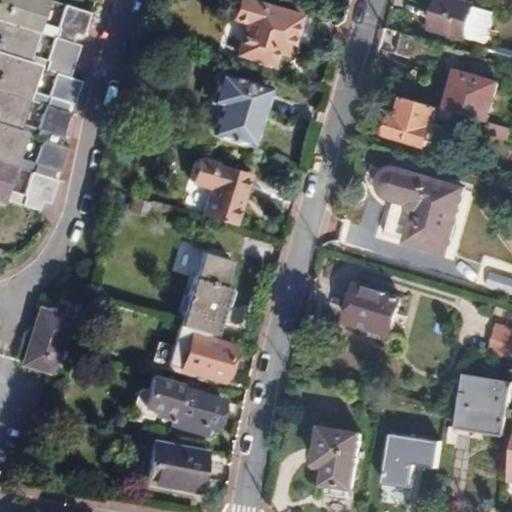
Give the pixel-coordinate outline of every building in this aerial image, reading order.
[(0,0),(0,203),(3,205),(23,139),(16,137),(35,72),(23,68),(42,2),(34,0),(0,0)] [(289,45),(297,14),(246,0),(233,0),(229,17),(244,22),(235,54),(271,64),(275,52),(286,55),(289,45)] [(461,38),(483,45),(492,15),(470,9),(471,7),(462,4),(462,0),(438,0),(430,30),(461,40),(461,38)] [(81,40),(89,17),(63,8),(55,32),(81,40)] [(312,19),(297,14),(289,45),(303,49),(312,19)] [(440,67),(446,48),(407,37),(401,55),(440,67)] [(71,72),(78,49),(52,41),(45,64),(71,72)] [(448,111),(490,123),(500,87),(459,75),(448,111)] [(250,144),(265,90),(218,77),(211,101),(219,104),(212,133),(250,144)] [(73,111),(80,86),(55,78),(48,103),(73,111)] [(438,107),(405,98),(399,119),(392,117),(387,136),(425,147),(427,141),(441,145),(446,127),(433,123),(438,107)] [(64,141),(70,119),(45,112),(39,133),(64,141)] [(511,124),(495,120),(491,132),(511,138),(511,133),(511,124)] [(63,176),(69,153),(45,146),(38,168),(63,176)] [(202,218),(234,227),(248,174),(197,159),(190,182),(210,188),(202,218)] [(405,245),(443,255),(460,191),(400,174),(389,174),(383,176),(380,180),(379,183),(380,189),(382,195),(389,199),(416,207),(405,245)] [(53,209),(60,185),(35,178),(28,201),(53,209)] [(208,334),(213,336),(221,306),(226,306),(228,303),(230,298),(231,290),(229,287),(222,285),(229,259),(199,251),(193,276),(190,275),(177,325),(178,325),(208,334)] [(397,315),(401,298),(354,285),(344,324),(373,332),(372,339),(396,346),(404,317),(397,315)] [(24,370),(47,375),(61,321),(37,315),(24,370)] [(61,321),(47,375),(51,376),(63,321),(61,321)] [(511,328),(495,323),(487,355),(511,361),(511,328)] [(208,334),(178,325),(166,366),(222,382),(227,363),(233,364),(237,350),(232,349),(232,346),(207,339),(208,334)] [(181,383),(152,374),(147,390),(142,407),(153,411),(152,416),(170,421),(169,426),(198,434),(199,426),(213,430),(221,401),(181,388),(181,383)] [(464,380),(455,434),(501,441),(510,387),(464,380)] [(142,407),(147,390),(142,389),(136,393),(131,410),(135,416),(152,421),(152,416),(153,411),(142,407)] [(433,469),(437,444),(387,436),(380,483),(409,487),(412,466),(433,469)] [(196,492),(204,450),(152,440),(145,483),(196,492)] [(322,495),(350,500),(359,447),(320,440),(314,476),(324,478),(322,495)]
